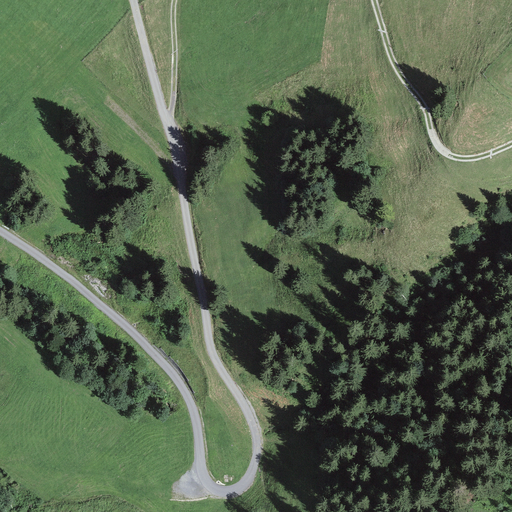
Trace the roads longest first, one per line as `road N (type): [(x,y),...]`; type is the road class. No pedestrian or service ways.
road 1 (track): [(178,167),(212,353),(257,437),(254,471),(239,488),(207,482),(188,398),(148,347),(0,231)]
road 2 (track): [(0,165),(30,172),(64,201),(83,195),(30,66),(30,50),(45,43),(178,167),(132,0)]
road 3 (track): [(374,0),(395,66),(438,147),(466,159),(511,144)]
road 4 (track): [(168,126),(175,0)]
